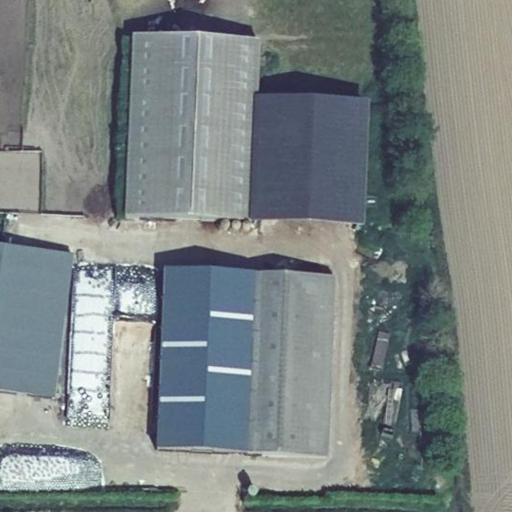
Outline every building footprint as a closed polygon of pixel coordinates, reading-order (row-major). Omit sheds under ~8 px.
[(258,40),(130,35),(123,217),(250,224),(256,100),(258,40)] [(367,104),(256,100),(250,224),(361,229),(367,104)] [(73,254),(0,245),(0,391),(54,398),(73,254)] [(334,277),(162,269),(155,451),(325,458),(334,277)] [(70,284),(65,421),(109,422),(113,285),(70,284)] [(375,333),(397,334),(399,288),(372,287),(371,320),(376,320),(375,333)]
